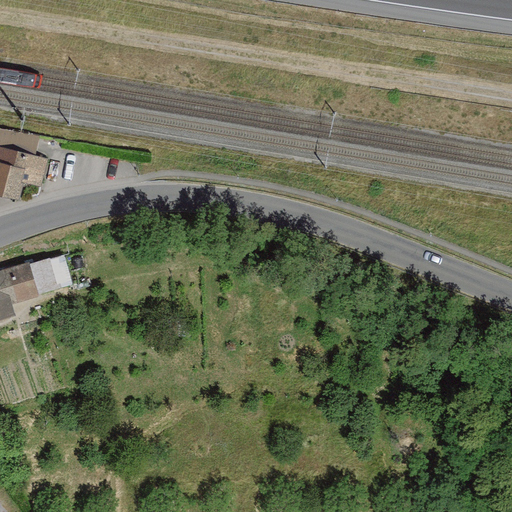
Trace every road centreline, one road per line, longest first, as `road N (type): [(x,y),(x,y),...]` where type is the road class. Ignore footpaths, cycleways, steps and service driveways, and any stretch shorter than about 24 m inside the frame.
road 1 (unclassified): [(511,295),(362,236),(237,202),(128,199),(0,232)]
road 2 (track): [(0,15),(511,97)]
